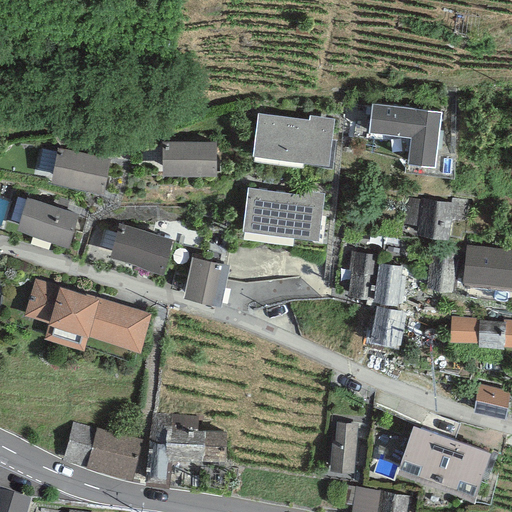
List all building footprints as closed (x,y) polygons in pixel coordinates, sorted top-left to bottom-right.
[(445,115),(375,106),(372,134),(415,140),(412,163),(439,167),(445,115)] [(262,118),(258,155),(322,163),(327,126),(262,118)] [(171,139),(167,174),(213,179),(217,143),(171,139)] [(58,146),(50,180),(104,192),(109,159),(58,146)] [(253,193),(248,230),(312,238),(317,201),(253,193)] [(23,195),(10,229),(68,251),(81,217),(23,195)] [(470,201),(452,198),(451,202),(421,198),(421,200),(406,199),(402,224),(417,224),(417,236),(449,238),(451,217),(467,217),(470,201)] [(123,222),(112,263),(159,275),(170,234),(123,222)] [(431,243),(425,286),(452,290),(458,247),(431,243)] [(511,249),(467,245),(462,282),(511,286),(511,249)] [(372,301),(378,260),(379,255),(351,251),(349,270),(351,271),(347,297),(372,301)] [(378,260),(372,301),(397,305),(404,264),(378,260)] [(194,261),(185,294),(216,302),(225,270),(194,261)] [(150,313),(35,278),(23,315),(48,323),(44,337),(83,349),(87,335),(140,350),(150,313)] [(403,317),(381,311),(373,339),(396,345),(403,317)] [(479,318),(451,316),(449,341),(478,343),(479,320),(479,318)] [(511,318),(503,318),(503,321),(505,321),(504,346),(511,345),(511,318)] [(503,321),(479,320),(478,343),(478,346),(504,347),(504,346),(505,321),(503,321)] [(479,411),(510,413),(511,390),(511,386),(482,384),(479,411)] [(202,415),(152,413),(148,439),(146,484),(169,486),(171,459),(203,460),(204,430),(202,430),(202,415)] [(85,466),(96,426),(73,421),(62,459),(85,466)] [(357,422),(336,421),(335,439),(331,439),(330,471),(356,471),(357,422)] [(412,424),(396,471),(474,498),(490,451),(412,424)] [(132,479),(143,439),(96,426),(85,466),(132,479)] [(226,431),(204,430),(203,460),(225,461),(226,431)] [(407,511),(411,495),(355,487),(351,511),(407,511)] [(27,511),(30,503),(0,493),(0,511),(27,511)]
